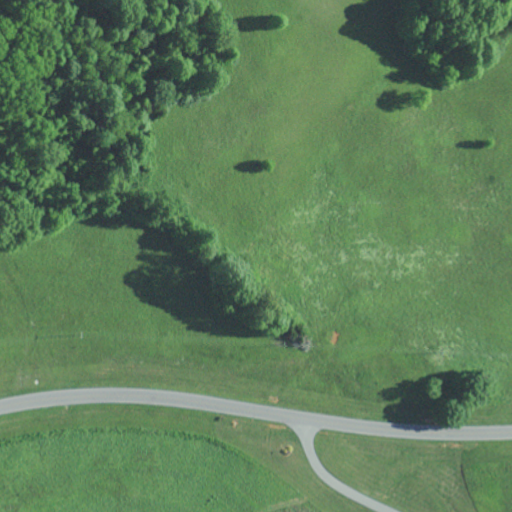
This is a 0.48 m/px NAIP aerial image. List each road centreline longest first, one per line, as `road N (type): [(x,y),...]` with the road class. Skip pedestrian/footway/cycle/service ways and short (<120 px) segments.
road 1 (residential): [(511,433),(420,434),(147,398),(0,410)]
road 2 (residential): [(304,420),(321,470),(388,511)]
